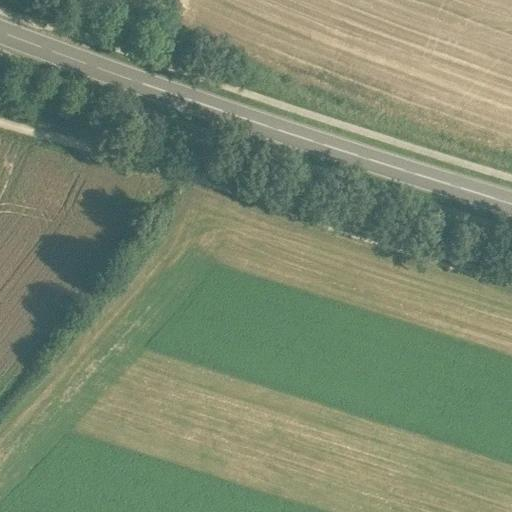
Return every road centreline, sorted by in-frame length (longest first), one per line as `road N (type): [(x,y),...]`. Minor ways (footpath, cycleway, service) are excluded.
road 1 (secondary): [(511,206),(0,34)]
road 2 (track): [(0,123),(511,280)]
